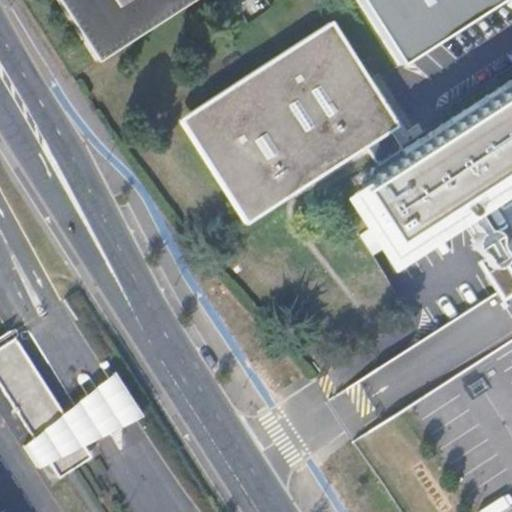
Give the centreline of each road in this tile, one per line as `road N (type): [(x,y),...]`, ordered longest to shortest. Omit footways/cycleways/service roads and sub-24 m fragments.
road 1 (secondary): [(136,310),(114,230),(0,30)]
road 2 (secondary): [(0,105),(136,310)]
road 3 (secondary): [(136,310),(263,511)]
